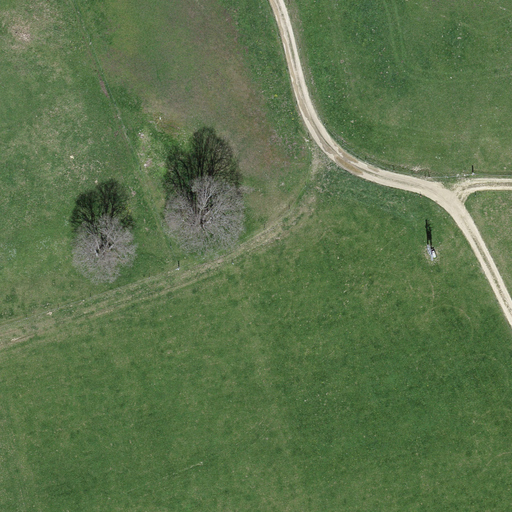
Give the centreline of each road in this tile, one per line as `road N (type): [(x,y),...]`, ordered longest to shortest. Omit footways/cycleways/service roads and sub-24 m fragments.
road 1 (track): [(279,0),(322,154),(374,178),(444,187)]
road 2 (track): [(511,329),(444,187)]
